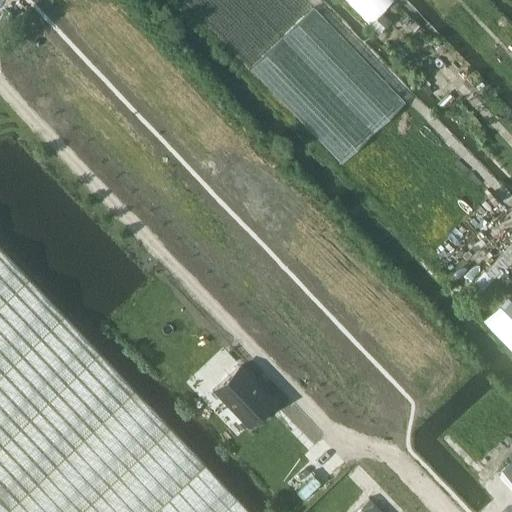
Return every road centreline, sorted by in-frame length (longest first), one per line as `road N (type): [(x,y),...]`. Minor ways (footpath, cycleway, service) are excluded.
road 1 (track): [(448,511),(391,454),(344,441),(0,84)]
road 2 (track): [(391,454),(416,407),(27,0)]
